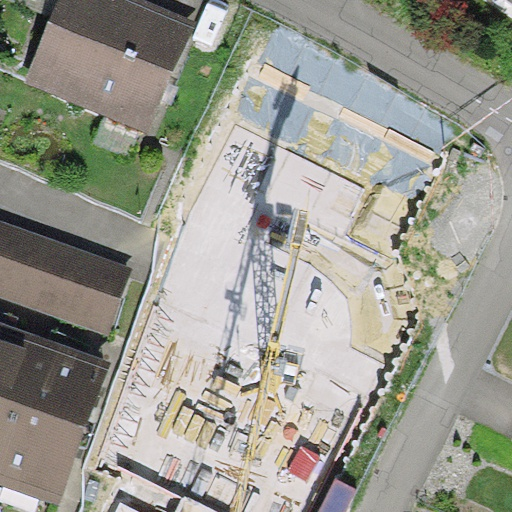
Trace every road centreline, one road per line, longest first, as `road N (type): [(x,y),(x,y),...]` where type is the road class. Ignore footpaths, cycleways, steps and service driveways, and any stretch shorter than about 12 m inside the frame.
road 1 (residential): [(377,511),(511,243)]
road 2 (residential): [(291,0),(511,131)]
